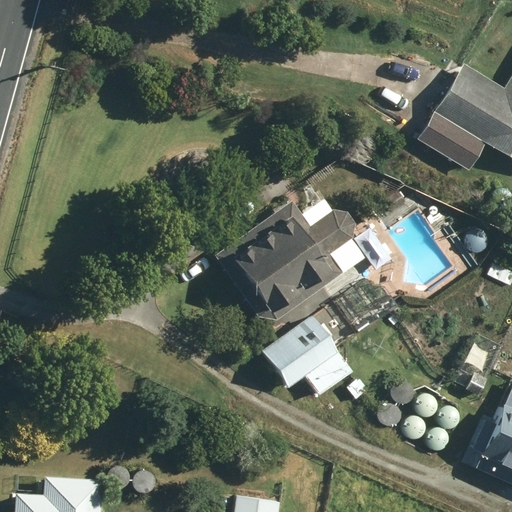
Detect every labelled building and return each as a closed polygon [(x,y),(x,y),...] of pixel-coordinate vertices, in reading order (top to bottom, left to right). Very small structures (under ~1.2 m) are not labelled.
[(511,58),(495,87),(454,62),(425,110),(408,138),(461,168),(477,141),(511,162),(511,58)] [(389,188),(374,200),(384,212),(398,200),(389,188)] [(284,198),(205,252),(248,315),(266,318),(333,273),(332,271),(355,256),(343,238),(346,222),(338,211),(323,208),(301,223),(284,198)] [(302,313),(253,349),(280,387),(297,375),(310,393),(343,369),(302,313)] [(495,351),(474,340),(463,362),(474,368),(464,386),(479,394),(489,376),(484,373),(495,351)] [(483,446),(475,462),(511,479),(511,384),(494,421),(488,418),(476,443),(483,446)] [(3,511),(89,511),(91,477),(33,475),(32,492),(4,491),(3,511)] [(134,495),(133,505),(145,506),(146,496),(134,495)] [(229,495),(226,511),(265,511),(267,500),(229,495)]
